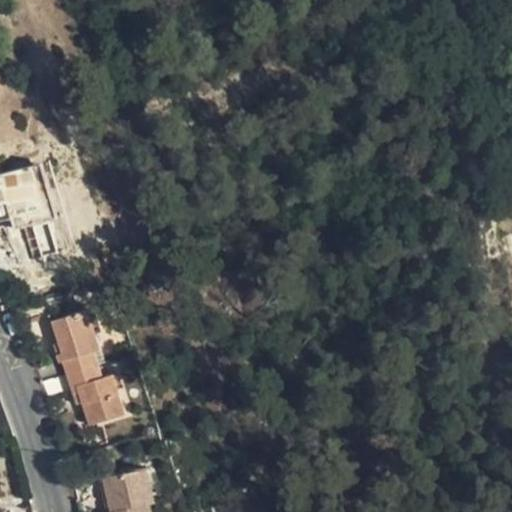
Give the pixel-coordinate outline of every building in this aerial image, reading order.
[(33,170),(0,174),(0,198),(6,197),(11,227),(29,224),(26,205),(38,204),(33,170)] [(511,191),(498,193),(506,236),(511,235),(511,191)] [(82,364),(101,424),(133,415),(122,380),(112,382),(103,352),(109,351),(97,311),(62,320),(82,364)] [(62,320),(69,344),(72,357),(65,359),(63,360),(65,369),(68,369),(73,385),(71,386),(73,396),(77,395),(85,393),(87,402),(94,426),(101,424),(82,364),(62,320)] [(62,346),(65,359),(72,357),(69,344),(62,346)] [(80,404),(87,402),(85,393),(77,395),(80,404)] [(145,466),(116,472),(127,507),(149,502),(153,502),(145,466)] [(107,511),(108,511),(111,510),(104,475),(103,469),(91,471),(99,511),(107,511)] [(127,507),(116,472),(104,475),(111,510),(127,507)] [(151,511),(149,502),(127,507),(128,511),(151,511)]
